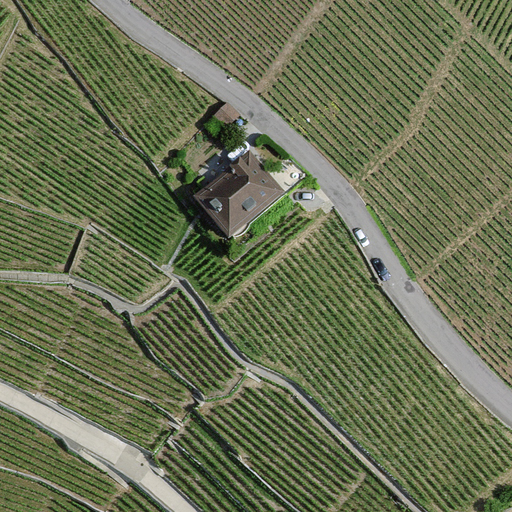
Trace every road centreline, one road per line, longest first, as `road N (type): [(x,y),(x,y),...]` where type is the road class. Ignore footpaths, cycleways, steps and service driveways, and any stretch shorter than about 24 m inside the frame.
road 1 (track): [(120,0),(320,160),(470,379),(511,415)]
road 2 (track): [(0,396),(117,459),(179,511)]
